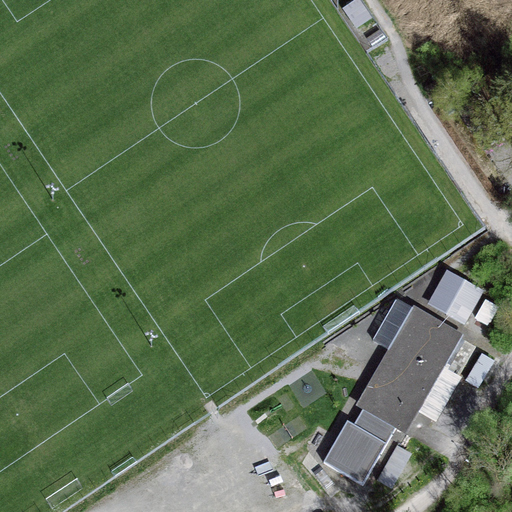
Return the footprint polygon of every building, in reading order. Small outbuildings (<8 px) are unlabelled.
[(485,102),(498,94),(488,79),(475,88),(485,102)] [(473,134),(490,123),(474,100),(458,111),(473,134)] [(492,113),(496,118),(503,114),(499,108),(492,113)] [(471,308),(455,299),(446,315),(462,324),(471,308)] [(419,314),(363,409),(396,428),(403,432),(458,336),(419,314)] [(434,418),(456,379),(445,373),(423,412),(434,418)] [(363,488),(396,428),(363,409),(353,427),(346,424),(323,465),(363,488)] [(394,486),(411,451),(397,444),(379,478),(394,486)]
